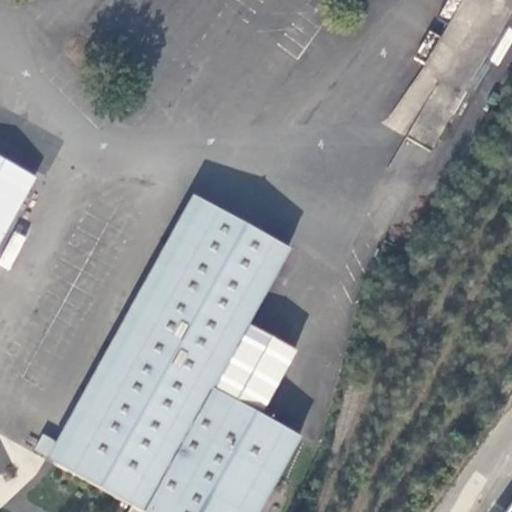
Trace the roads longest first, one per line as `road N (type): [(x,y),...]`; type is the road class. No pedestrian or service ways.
road 1 (unknown): [(53,149),(224,147),(293,137),(341,100),(408,0)]
road 2 (unknown): [(53,149),(58,179),(41,233),(0,310)]
